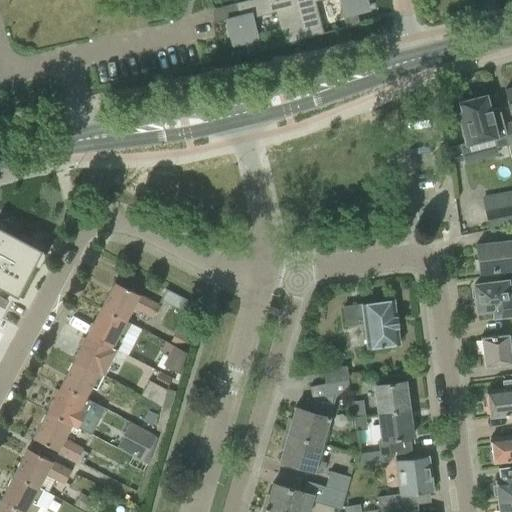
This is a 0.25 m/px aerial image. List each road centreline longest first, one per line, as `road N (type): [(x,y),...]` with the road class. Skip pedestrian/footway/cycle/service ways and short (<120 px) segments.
road 1 (residential): [(0,379),(71,242),(91,224),(127,219),(222,268),(261,268)]
road 2 (residential): [(471,511),(433,281),(425,264),(403,250)]
road 3 (residential): [(229,511),(300,263)]
road 4 (residential): [(194,511),(261,268)]
road 5 (tertiary): [(26,147),(238,99)]
road 6 (tertiary): [(238,99),(412,61)]
road 7 (residential): [(261,268),(263,206),(238,99)]
